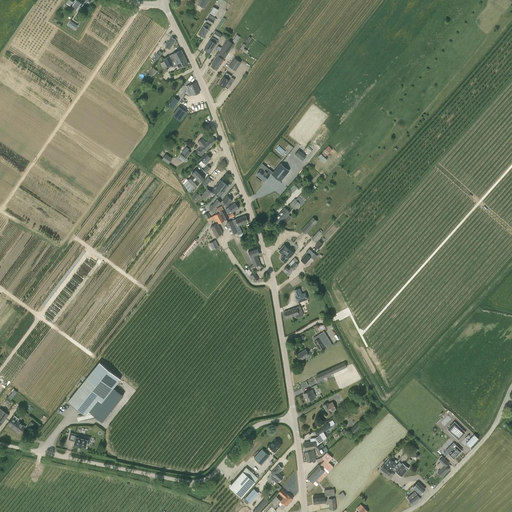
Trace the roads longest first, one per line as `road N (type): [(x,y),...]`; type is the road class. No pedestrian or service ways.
road 1 (unclassified): [(293,419),(265,248),(204,83),(164,3)]
road 2 (unclassified): [(293,419),(255,425),(207,478),(186,482),(0,444)]
road 3 (unclassified): [(404,511),(489,433),(506,397)]
